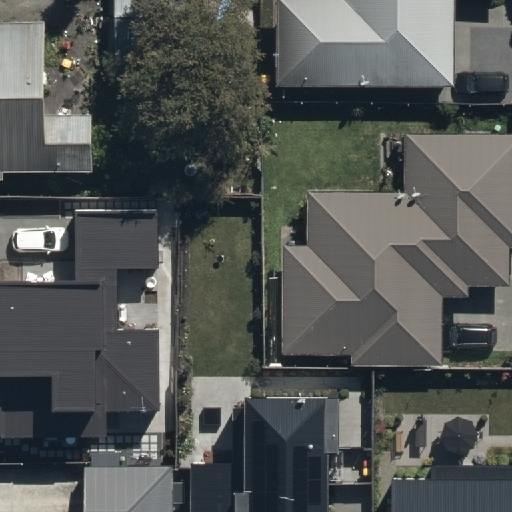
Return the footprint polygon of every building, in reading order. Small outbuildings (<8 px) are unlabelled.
[(152,0),(109,0),(109,54),(152,54),(152,0)] [(270,0),(270,71),(450,73),(450,0),(270,0)] [(0,155),(88,156),(88,104),(45,104),(45,10),(0,9),(0,155)] [(306,230),(281,230),(281,341),(345,341),(345,353),(440,353),(440,286),(466,286),(466,278),(507,277),(507,235),(511,235),(511,125),(405,125),(405,178),(306,178),(306,230)] [(157,210),(74,210),(74,282),(0,282),(0,438),(107,438),(106,409),(159,409),(159,331),(118,331),(118,270),(157,270),(157,210)] [(329,511),(330,372),(238,371),(237,511),(329,511)] [(511,511),(511,453),(394,452),(393,511),(511,511)] [(168,511),(168,455),(83,455),(82,511),(168,511)]
